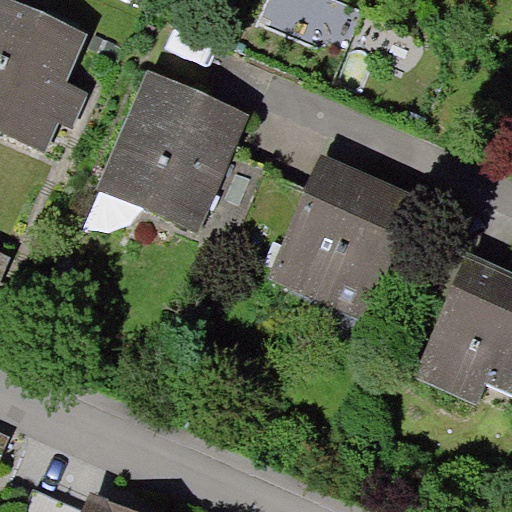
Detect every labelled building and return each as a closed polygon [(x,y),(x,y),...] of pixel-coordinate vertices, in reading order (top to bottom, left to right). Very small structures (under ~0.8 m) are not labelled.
[(75,83),(97,39),(16,0),(0,0),(0,130),(58,159),(91,91),(75,83)] [(209,231),(257,118),(157,76),(116,171),(152,186),(145,204),(209,231)] [(380,310),(425,212),(330,169),(278,284),(339,312),(347,295),(380,310)] [(0,254),(0,277),(9,258),(0,254)] [(511,271),(474,254),(418,374),(488,407),(511,355),(511,271)]
